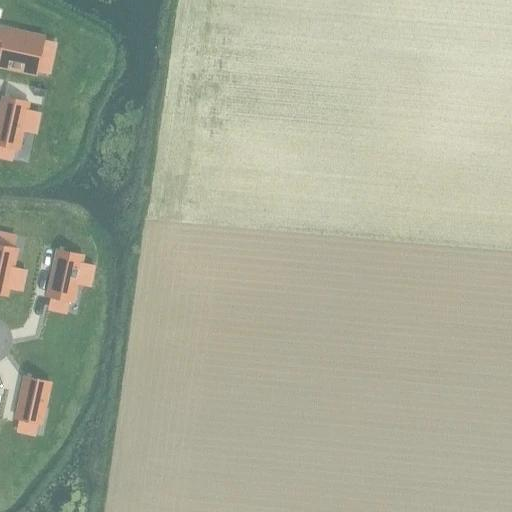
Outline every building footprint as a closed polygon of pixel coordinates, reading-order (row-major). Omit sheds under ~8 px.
[(0,27),(0,53),(1,54),(0,58),(0,66),(37,75),(38,71),(44,41),(45,37),(0,27)] [(45,98),(46,90),(35,88),(33,95),(45,98)] [(4,97),(0,113),(0,144),(15,148),(19,149),(23,130),(35,133),(40,113),(27,111),(29,103),(4,97)] [(0,293),(7,295),(9,288),(21,290),(25,271),(13,268),(17,249),(13,248),(0,245),(0,293)] [(58,250),(48,296),(52,297),(69,301),(73,302),(77,283),(90,286),(94,266),(82,264),(83,256),(58,250)] [(25,377),(17,418),(21,419),(38,423),(42,424),(51,382),(25,377)]
